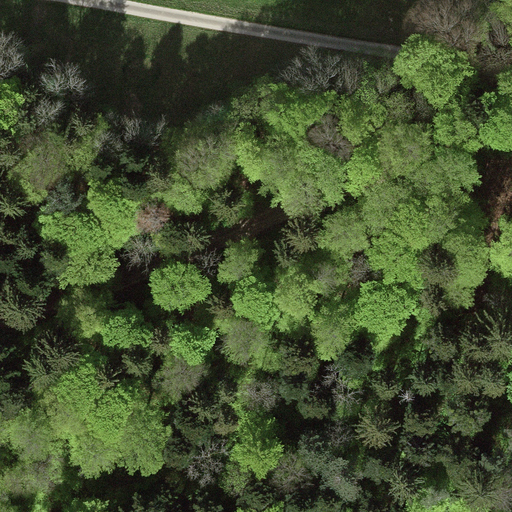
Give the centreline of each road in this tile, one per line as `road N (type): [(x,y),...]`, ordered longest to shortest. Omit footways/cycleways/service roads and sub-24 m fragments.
road 1 (track): [(0,314),(511,128)]
road 2 (track): [(511,78),(89,0)]
